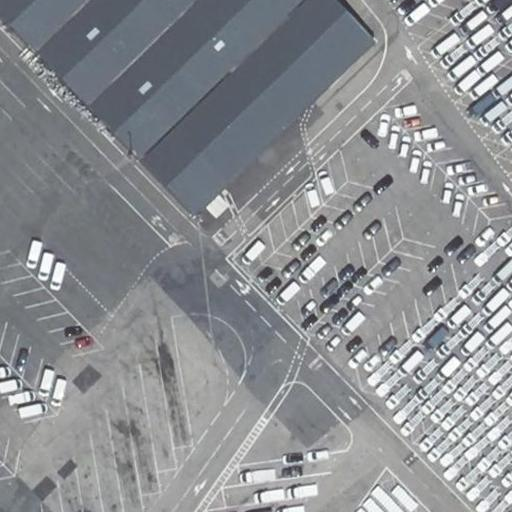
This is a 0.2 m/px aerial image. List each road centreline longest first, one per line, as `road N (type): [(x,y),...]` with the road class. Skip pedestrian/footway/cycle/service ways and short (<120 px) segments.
road 1 (unknown): [(376,438),(295,350),(495,167)]
road 2 (unknown): [(196,249),(488,0)]
road 3 (unknown): [(376,438),(511,316)]
